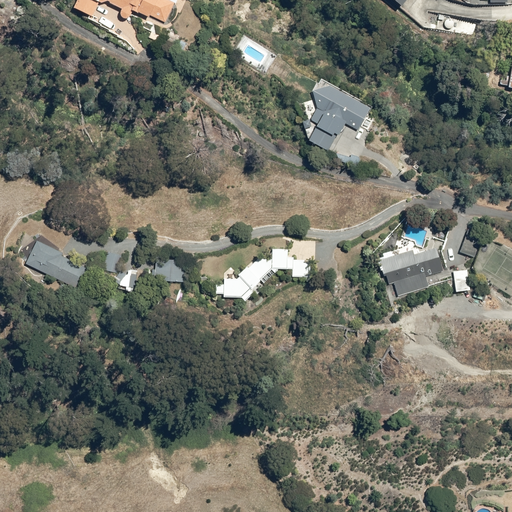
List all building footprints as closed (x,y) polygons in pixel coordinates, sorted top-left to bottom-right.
[(102,0),(107,2),(108,0),(111,0),(125,8),(125,9),(125,10),(125,11),(125,12),(125,13),(125,14),(126,14),(126,15),(127,15),(128,16),(129,16),(130,16),(131,16),(132,16),(133,16),(134,15),(135,14),(135,13),(136,13),(136,12),(136,11),(136,10),(136,9),(135,8),(142,12),(144,9),(168,23),(181,1),(178,0),(102,0)] [(492,89),(493,66),(479,65),(477,88),(492,89)] [(377,105),(327,76),(312,101),(322,106),(314,119),(322,124),(313,138),(331,149),(340,133),(342,135),(351,121),(363,128),(377,105)] [(381,265),(384,264),(395,296),(431,284),(427,275),(444,269),(437,246),(420,252),(418,246),(415,247),(411,238),(397,243),(399,247),(377,254),(381,265)] [(28,262),(30,262),(79,286),(90,265),(39,240),(28,262)] [(294,247),(275,247),(275,260),(267,251),(252,266),(251,264),(242,273),(242,277),(227,277),(227,282),(220,282),(220,292),(228,292),(228,296),(245,296),(249,300),(260,290),(257,287),(275,269),(279,273),(284,268),(295,268),(295,276),(316,276),(317,240),(294,240),(294,247)] [(465,242),(462,251),(475,256),(478,247),(465,242)] [(120,254),(108,251),(103,268),(115,272),(120,254)] [(165,273),(165,280),(189,281),(190,262),(156,260),(155,272),(165,273)] [(132,274),(124,269),(118,279),(120,287),(140,288),(141,267),(133,267),(132,274)] [(471,269),(457,270),(458,288),(463,288),(464,294),(470,293),(469,290),(475,289),(475,282),(472,282),(471,269)]
